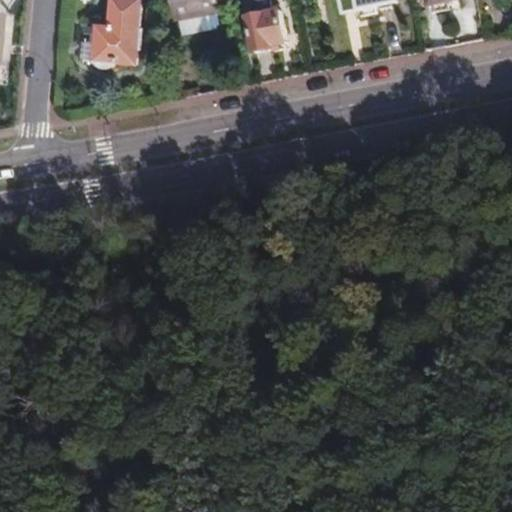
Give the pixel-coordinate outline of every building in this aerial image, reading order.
[(166,0),(174,32),(220,23),(215,0),(166,0)] [(396,3),(394,0),(337,0),(340,14),(396,3)] [(423,0),(426,15),(444,11),(442,1),(448,0),(423,0)] [(269,13),(268,5),(248,9),(249,18),(247,19),(254,54),(272,51),(272,47),(286,44),(280,11),(269,13)] [(139,32),(98,28),(96,43),(85,43),(84,61),(94,62),(98,68),(102,70),(110,70),(115,64),(135,66),(139,32)]
